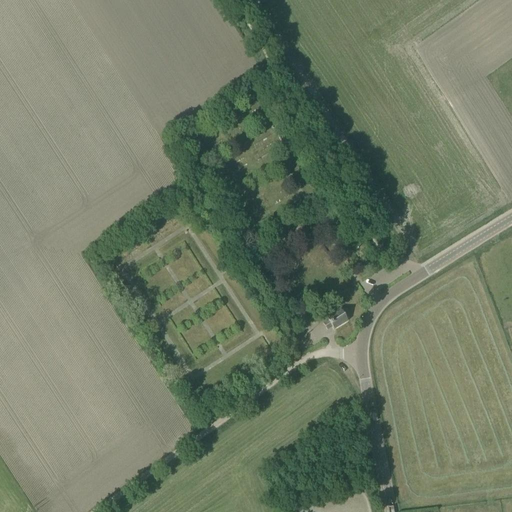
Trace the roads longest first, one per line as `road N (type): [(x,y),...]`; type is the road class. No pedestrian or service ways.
road 1 (tertiary): [(387,511),(361,376),(362,335),(383,297),(511,217)]
road 2 (track): [(93,511),(306,361),(361,357)]
road 3 (track): [(424,272),(282,53)]
